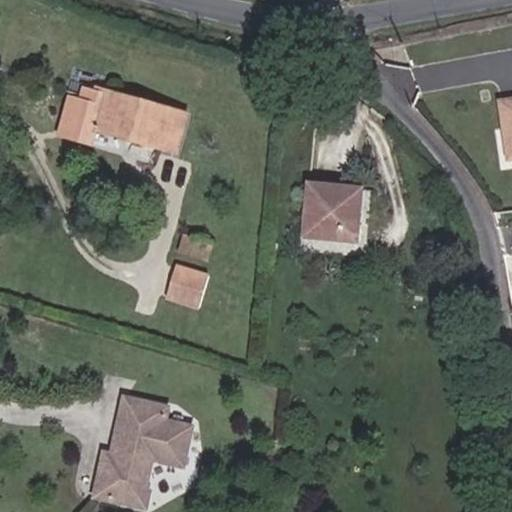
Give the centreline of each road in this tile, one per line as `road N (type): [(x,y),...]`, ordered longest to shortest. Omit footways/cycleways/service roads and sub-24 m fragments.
road 1 (residential): [(501,511),(503,295),(478,202),(432,134),(332,17)]
road 2 (tertiary): [(188,0),(281,18),(332,17)]
road 3 (tertiary): [(332,17),(469,0)]
